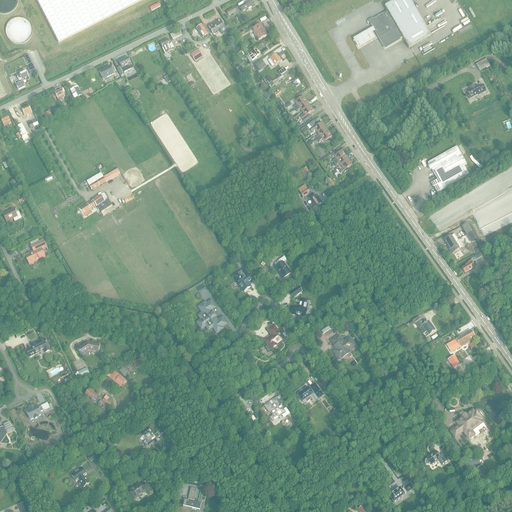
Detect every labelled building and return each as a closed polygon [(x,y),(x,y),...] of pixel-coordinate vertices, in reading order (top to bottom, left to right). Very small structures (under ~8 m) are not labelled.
[(0,0),(0,13),(1,14),(6,14),(11,12),(15,9),(17,4),(17,0),(0,0)] [(36,0),(58,43),(142,0),(36,0)] [(245,0),(238,5),(242,12),(254,4),(251,0),(245,0)] [(403,38),(409,48),(431,35),(410,0),(394,0),(384,6),(387,11),(371,21),(370,23),(374,28),(375,31),(384,47),(386,47),(403,38)] [(227,12),(229,16),(236,12),(234,7),(227,12)] [(16,43),(21,43),(26,41),(30,38),(32,33),(32,28),(31,23),(27,19),(23,17),(17,17),(12,19),(9,22),(6,27),(6,32),(8,37),(11,40),(16,43)] [(226,24),(223,26),(219,20),(208,26),(214,35),(215,34),(214,33),(219,30),(221,33),(225,30),(227,32),(230,30),(226,24)] [(201,24),(196,28),(202,37),(207,34),(201,24)] [(258,41),(267,36),(261,25),(254,28),(253,27),(252,27),(251,27),(250,28),(249,29),(250,30),(251,31),(252,32),(253,31),(258,41)] [(374,28),(352,40),(357,49),(374,39),(371,34),(375,31),(374,28)] [(182,35),(184,34),(182,29),(179,30),(174,33),(170,35),(173,40),(176,38),(182,35)] [(172,43),(170,44),(167,39),(160,43),(162,48),(165,54),(172,50),(171,49),(174,48),(172,43)] [(256,59),(256,58),(259,55),(255,49),(250,53),(251,55),(249,56),(248,54),(243,57),(244,60),(249,57),(252,62),(256,59)] [(198,50),(190,55),(195,62),(203,57),(198,50)] [(272,62),(274,65),(280,61),(276,54),(270,59),(268,61),(270,64),(272,62)] [(117,69),(120,77),(125,75),(124,72),(133,68),(128,58),(119,62),(121,67),(117,69)] [(255,65),(259,70),(265,65),(261,60),(255,65)] [(282,71),(289,67),(285,61),(279,66),(282,71)] [(110,66),(99,71),(103,79),(114,74),(110,66)] [(19,81),(16,82),(19,90),(25,87),(22,80),(28,77),(25,71),(16,75),(19,81)] [(477,85),(475,86),(474,85),(469,88),(470,89),(467,91),(469,94),(467,95),(469,99),(473,97),(473,96),(477,94),(478,96),(486,91),(483,85),(478,87),(477,85)] [(77,87),(70,90),(74,100),(82,96),(77,87)] [(276,97),(287,89),(285,87),(283,89),(283,88),(278,92),(274,94),(276,97)] [(55,92),(58,100),(65,97),(61,90),(55,92)] [(295,109),(306,101),(303,96),(295,102),(297,105),(293,107),(295,109)] [(302,111),(310,106),(306,101),(295,109),(296,111),(300,109),(302,111)] [(25,116),(31,113),(28,106),(21,109),(22,109),(25,116)] [(310,106),(302,111),(303,114),(300,116),(302,119),(313,110),(310,106)] [(43,114),(46,120),(52,116),(49,111),(43,114)] [(0,119),(4,126),(10,123),(7,116),(0,119)] [(27,121),(33,133),(40,129),(35,118),(27,121)] [(317,133),(325,127),(322,122),(310,130),(312,133),(315,130),(317,133)] [(16,127),(23,141),(29,138),(27,135),(27,134),(21,124),(16,127)] [(317,140),(328,132),(325,127),(317,133),(319,135),(316,138),(317,140)] [(328,132),(317,140),(318,142),(322,139),(324,142),(332,136),(328,132)] [(434,187),(437,193),(466,177),(461,168),(467,165),(457,147),(428,163),(439,183),(434,187)] [(333,163),(345,154),(342,150),(339,152),(337,150),(331,155),(333,157),(334,156),(336,159),(332,161),(333,163)] [(340,165),(348,160),(345,154),(333,163),(335,165),(339,163),(340,165)] [(420,159),(423,165),(428,162),(426,156),(420,159)] [(348,160),(340,165),(342,168),(339,171),(341,173),(352,165),(348,160)] [(101,173),(87,182),(89,186),(92,191),(97,188),(100,186),(106,182),(103,177),(101,173)] [(15,181),(11,183),(14,190),(19,188),(15,181)] [(312,193),(310,195),(310,194),(307,188),(300,193),(303,198),(307,195),(310,200),(309,200),(315,208),(321,204),(316,196),(315,197),(312,193)] [(98,206),(108,200),(104,193),(93,201),(97,207),(98,206)] [(108,200),(97,207),(101,212),(112,205),(109,200),(108,200)] [(91,201),(79,209),(83,215),(91,210),(95,207),(91,201)] [(18,212),(15,214),(13,209),(3,214),(6,221),(13,218),(14,222),(21,218),(18,212)] [(462,228),(466,235),(471,233),(467,225),(462,228)] [(456,243),(456,244),(458,242),(454,236),(452,238),(451,237),(445,241),(449,247),(456,243)] [(26,255),(30,264),(45,257),(41,250),(46,247),(43,240),(31,246),(33,251),(26,255)] [(459,249),(456,244),(456,243),(449,247),(447,248),(451,254),(459,249)] [(275,267),(283,279),(291,273),(283,262),(286,260),(284,257),(274,264),(276,266),(275,267)] [(240,260),(235,264),(240,270),(245,266),(243,264),(240,260)] [(461,268),(465,273),(474,267),(472,263),(473,262),(471,260),(467,262),(468,263),(465,265),(466,265),(461,268)] [(480,265),(483,270),(489,267),(485,262),(480,265)] [(237,275),(233,277),(236,281),(243,292),(250,287),(247,283),(249,282),(253,280),(245,268),(244,269),(241,271),(237,275)] [(254,272),(258,277),(263,274),(259,269),(254,272)] [(293,290),(297,295),(302,291),(299,286),(293,290)] [(306,309),(305,308),(307,301),(300,300),(299,307),(294,306),(292,315),(305,317),(306,309)] [(210,311),(215,307),(211,301),(206,304),(205,302),(203,304),(203,303),(199,305),(200,306),(198,307),(203,314),(199,316),(202,319),(197,322),(198,324),(197,324),(200,328),(200,327),(201,329),(206,326),(208,329),(212,327),(216,333),(218,332),(218,333),(221,330),(223,329),(222,327),(227,324),(222,317),(217,321),(215,317),(216,317),(213,313),(213,314),(210,311)] [(428,321),(424,324),(418,316),(412,321),(406,325),(408,328),(414,323),(415,323),(423,333),(426,331),(429,335),(435,330),(428,321)] [(319,329),(323,334),(331,329),(327,323),(319,329)] [(270,349),(271,349),(277,345),(276,344),(284,339),(273,325),(267,329),(271,336),(264,341),(268,346),(266,347),(267,348),(266,349),(267,350),(268,350),(269,351),(270,349)] [(446,345),(451,353),(470,341),(470,340),(474,337),(471,331),(446,345)] [(343,340),(342,341),(338,336),(331,341),(334,346),(333,346),(336,350),(334,351),(336,355),(335,356),(338,360),(351,352),(350,350),(355,346),(350,338),(343,342),(343,340)] [(45,353),(50,351),(44,339),(37,343),(36,342),(30,345),(32,348),(26,351),(29,357),(40,352),(39,352),(43,350),(45,353)] [(89,350),(98,352),(99,345),(87,342),(77,349),(81,355),(88,350),(89,350)] [(455,352),(449,356),(452,361),(458,357),(455,352)] [(143,364),(140,359),(133,363),(136,368),(143,364)] [(78,372),(80,378),(90,373),(87,368),(78,372)] [(120,387),(126,380),(114,371),(112,374),(109,372),(106,376),(120,387)] [(298,395),(297,396),(298,396),(302,402),(303,402),(302,402),(305,400),(307,402),(311,399),(309,397),(312,395),(313,395),(312,394),(314,393),(316,396),(321,393),(314,383),(310,387),(308,388),(307,388),(304,391),(301,393),(298,395)] [(104,399),(102,401),(99,398),(94,393),(95,391),(90,388),(85,394),(105,411),(109,406),(108,406),(110,404),(104,399)] [(270,418),(273,422),(278,418),(277,417),(285,412),(280,405),(284,403),(279,396),(277,398),(276,397),(271,401),(270,402),(264,406),(267,410),(268,409),(273,416),(270,418)] [(31,412),(27,413),(32,422),(35,421),(36,422),(39,420),(39,419),(42,417),(41,415),(44,413),(44,414),(51,411),(48,405),(42,408),(42,409),(39,410),(38,408),(35,410),(34,409),(31,411),(31,412)] [(451,431),(455,437),(463,431),(468,438),(474,434),(471,430),(481,422),(479,419),(479,418),(480,418),(480,417),(480,415),(479,414),(478,413),(476,413),(475,414),(472,410),(466,415),(465,414),(462,417),(462,418),(456,422),(459,426),(456,427),(456,428),(454,429),(454,430),(452,431),(451,431)] [(297,417),(295,415),(294,414),(293,415),(293,416),(293,417),(294,419),(293,419),(296,424),(301,422),(297,417)] [(304,417),(309,425),(313,422),(307,414),(304,417)] [(7,432),(12,429),(9,422),(3,425),(4,427),(3,427),(0,428),(0,442),(6,434),(5,432),(6,431),(7,432)] [(158,433),(154,435),(150,429),(142,434),(141,431),(136,435),(141,442),(144,443),(144,444),(145,443),(147,445),(151,443),(150,442),(152,441),(155,444),(161,439),(159,437),(160,436),(158,433)] [(108,444),(107,445),(106,442),(99,447),(104,454),(108,451),(108,452),(112,450),(108,444)] [(435,451),(426,458),(425,458),(425,459),(424,460),(424,461),(425,462),(426,463),(427,464),(428,464),(429,465),(430,465),(431,464),(438,459),(442,464),(447,461),(443,455),(440,457),(435,451)] [(87,457),(90,462),(98,457),(94,452),(87,457)] [(498,473),(489,461),(481,467),(490,478),(498,473)] [(83,488),(90,483),(84,476),(86,475),(81,467),(71,475),(76,482),(78,481),(83,488)] [(414,488),(410,483),(403,488),(404,488),(401,490),(400,488),(388,496),(393,503),(405,495),(405,494),(407,493),(414,488)] [(143,487),(142,487),(140,484),(135,488),(134,487),(129,490),(135,499),(145,491),(146,490),(148,494),(152,491),(146,484),(143,487)] [(188,499),(194,501),(196,489),(191,488),(188,499)] [(192,509),(200,510),(201,504),(184,500),(182,508),(178,507),(177,511),(190,511),(191,511),(192,509)] [(28,511),(24,502),(18,505),(21,511),(12,511),(10,511),(28,511)]
